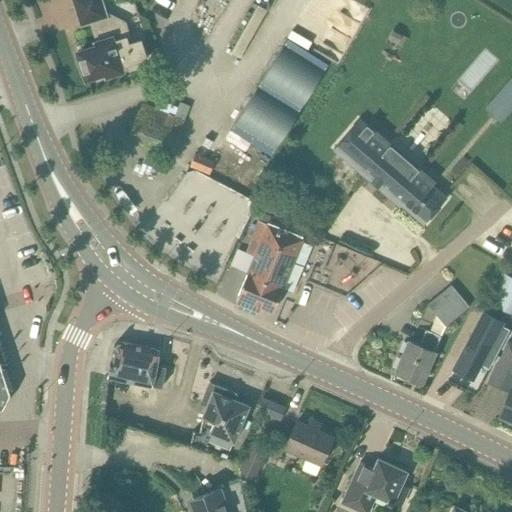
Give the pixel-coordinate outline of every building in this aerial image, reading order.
[(102,0),(74,0),(82,24),(92,21),(98,40),(95,41),(97,46),(79,51),(83,63),(79,64),(82,76),(86,74),(87,77),(105,71),(106,76),(124,70),(123,66),(148,58),(142,39),(129,42),(127,36),(123,23),(107,15),(102,0)] [(297,105),(325,61),(285,36),(258,77),(277,89),(275,91),(297,105)] [(502,123),(511,111),(511,78),(485,109),(502,123)] [(247,90),(228,131),(272,152),(291,110),(247,90)] [(161,111),(143,103),(129,137),(171,154),(189,106),(180,102),(175,116),(161,111)] [(402,204),(425,223),(447,197),(432,184),(361,118),(335,149),(401,206),(402,204)] [(210,173),(215,161),(196,153),(190,165),(210,173)] [(464,156),(452,170),(458,176),(470,161),(464,156)] [(304,239),(260,221),(247,251),(256,255),(239,295),(274,310),(304,239)] [(493,305),(511,310),(511,275),(503,273),(493,305)] [(410,340),(397,371),(423,382),(436,351),(435,351),(441,336),(447,325),(470,306),(452,284),(428,304),(438,315),(431,331),(427,330),(420,344),(410,340)] [(442,381),(461,389),(484,334),(466,326),(442,381)] [(115,344),(109,376),(163,387),(163,385),(164,380),(165,379),(164,379),(165,373),(166,373),(166,372),(165,372),(166,366),(167,367),(167,365),(166,365),(157,364),(160,349),(120,341),(120,340),(115,344)] [(497,361),(488,382),(510,391),(500,415),(511,419),(511,341),(508,340),(499,362),(497,361)] [(0,408),(4,407),(11,393),(3,369),(1,370),(0,366),(0,408)] [(249,405),(214,390),(204,414),(215,419),(209,432),(234,441),(249,405)] [(263,398),(259,408),(281,418),(286,407),(263,398)] [(334,437),(297,420),(286,446),(308,456),(303,468),(317,474),(334,437)] [(253,483),(267,451),(250,444),(237,476),(253,483)] [(408,471),(379,457),(367,482),(354,475),(342,502),(364,511),(369,511),(378,495),(388,499),(387,502),(392,504),(394,501),(402,504),(410,488),(402,484),(408,471)] [(246,511),(240,481),(205,494),(197,497),(192,507),(193,511),(246,511)]
